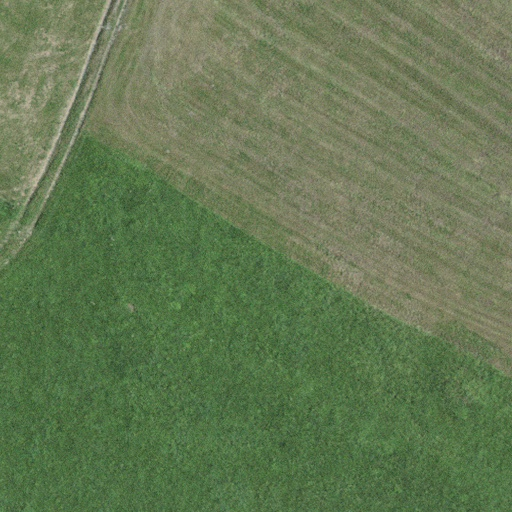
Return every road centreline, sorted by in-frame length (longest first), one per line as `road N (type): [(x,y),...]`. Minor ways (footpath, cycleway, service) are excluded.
road 1 (track): [(124,0),(30,228)]
road 2 (track): [(115,36),(29,81),(0,70)]
